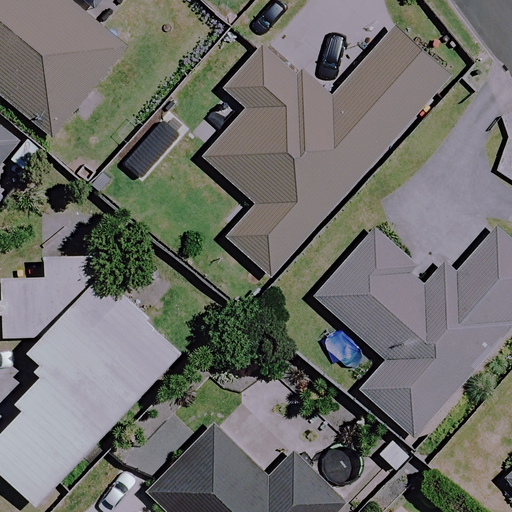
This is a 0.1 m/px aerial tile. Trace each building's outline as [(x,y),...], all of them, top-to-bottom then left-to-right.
[(0,0),(0,91),(54,136),(126,50),(66,0),(0,0)] [(449,76),(397,30),(332,104),(262,44),(224,88),(250,111),(208,159),(260,204),(230,240),(274,278),(449,76)] [(0,170),(21,145),(0,126),(0,170)] [(511,242),(499,230),(458,277),(445,265),(431,281),(377,233),(317,300),(386,361),(361,389),(418,440),(511,332),(511,242)] [(17,406),(24,414),(0,439),(0,470),(39,507),(182,354),(105,282),(105,257),(45,257),(46,280),(4,280),(4,339),(37,339),(45,374),(41,381),(17,406)] [(270,482),(217,430),(152,495),(169,511),(342,511),(347,507),(296,456),(270,482)]
